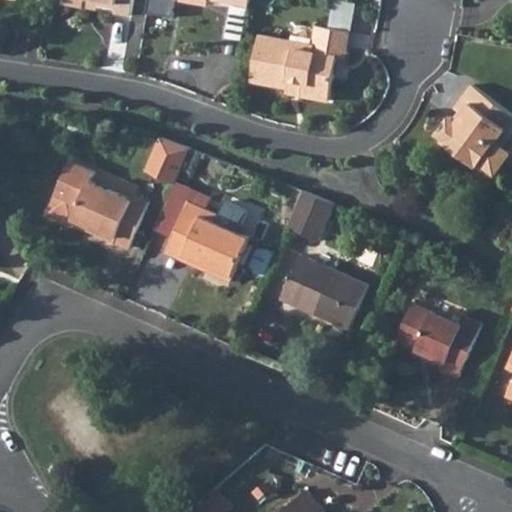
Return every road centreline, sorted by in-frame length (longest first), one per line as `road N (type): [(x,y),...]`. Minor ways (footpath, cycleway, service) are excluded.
road 1 (residential): [(0,374),(18,340),(52,319),(88,314),(484,495)]
road 2 (residential): [(0,73),(163,98),(270,142),(330,148),(373,135),(396,109),(421,16)]
